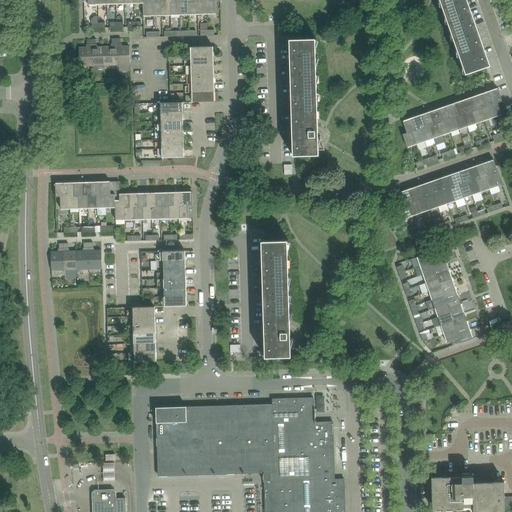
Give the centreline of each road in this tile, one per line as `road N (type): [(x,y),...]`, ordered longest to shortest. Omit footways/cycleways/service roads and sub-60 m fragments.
road 1 (residential): [(40,441),(25,258),(30,92)]
road 2 (residential): [(208,384),(389,379),(405,388),(407,456)]
road 3 (residential): [(206,313),(204,228),(234,106)]
road 4 (residential): [(142,511),(138,386),(208,384)]
road 5 (residential): [(276,157),(272,31),(232,32)]
